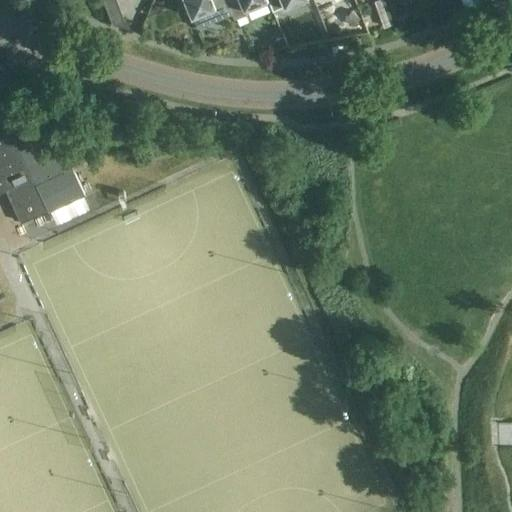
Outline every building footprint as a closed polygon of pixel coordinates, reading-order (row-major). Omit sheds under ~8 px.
[(183,0),(190,17),(192,16),(196,28),(230,14),(225,2),(224,0),(183,0)] [(244,8),(264,0),(224,0),(225,2),(230,14),(231,13),(234,19),(246,14),(244,8)] [(343,19),(351,27),(359,18),(351,11),(343,19)] [(71,167),(62,147),(36,159),(14,111),(0,117),(0,192),(5,190),(20,222),(24,220),(47,210),(57,205),(58,206),(81,195),(84,194),(71,167)] [(57,205),(47,210),(55,225),(88,209),(81,195),(58,206),(57,205)] [(511,423),(497,424),(498,448),(511,447),(511,423)]
